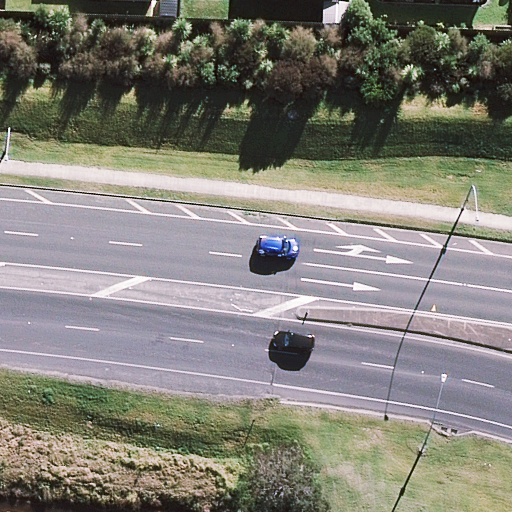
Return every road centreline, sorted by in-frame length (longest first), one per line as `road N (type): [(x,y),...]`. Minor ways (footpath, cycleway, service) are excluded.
road 1 (secondary): [(511,396),(181,331),(7,277)]
road 2 (secondary): [(7,277),(190,266),(511,294)]
